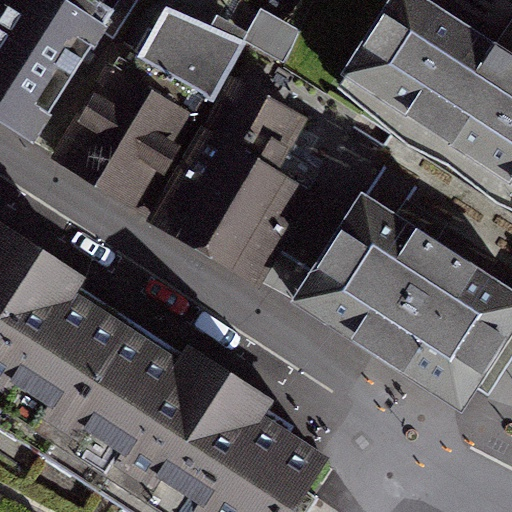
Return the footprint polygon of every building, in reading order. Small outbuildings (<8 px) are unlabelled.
[(98,33),(47,0),(0,0),(0,127),(25,144),(98,33)] [(155,0),(137,46),(221,81),(245,22),(191,0),(155,0)] [(511,42),(446,0),(381,0),(329,82),(511,198),(511,42)] [(103,70),(46,165),(114,206),(253,289),(310,194),(267,168),(293,124),(222,81),(196,126),(103,70)] [(511,276),(360,181),(290,292),(463,401),(511,322),(511,276)] [(0,431),(130,511),(295,511),(336,448),(238,386),(53,272),(0,238),(0,431)]
